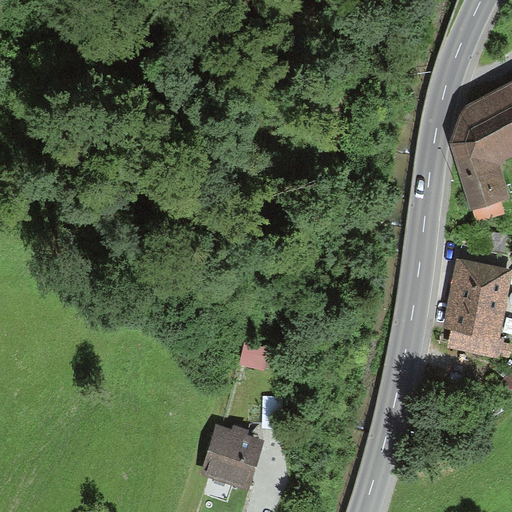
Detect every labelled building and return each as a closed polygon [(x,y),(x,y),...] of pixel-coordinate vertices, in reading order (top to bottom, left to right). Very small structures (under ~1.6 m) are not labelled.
[(511,79),(461,105),(449,142),(477,221),(508,207),(489,158),(511,146),(511,79)] [(461,259),(445,344),(498,354),(502,333),(493,331),(505,268),(461,259)] [(274,346),(243,342),(240,362),(271,366),(274,346)] [(265,400),(265,432),(284,432),(285,400),(265,400)] [(247,477),(259,435),(221,424),(210,467),(247,477)]
